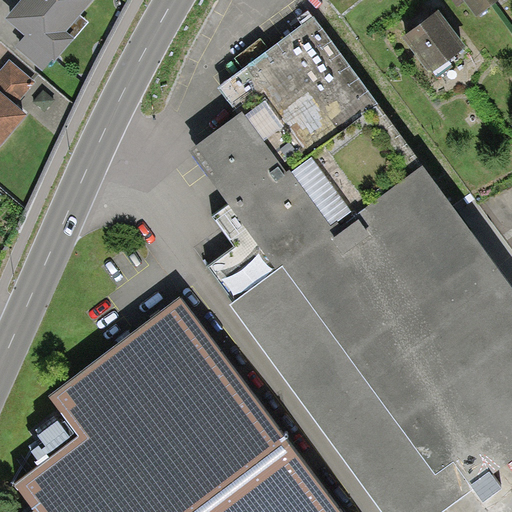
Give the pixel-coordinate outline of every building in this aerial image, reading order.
[(23,0),(6,20),(27,38),(17,49),(44,72),(72,40),(64,33),(93,0),(23,0)] [(463,0),(475,16),(498,0),(463,0)] [(437,19),(404,43),(427,75),(460,51),(437,19)] [(235,305),(230,308),(379,511),(446,511),(511,463),(511,289),(424,169),(359,217),(362,222),(334,241),(326,227),(417,160),(314,21),(219,87),(239,119),(190,154),(228,208),(277,274),(235,305)] [(10,61),(0,72),(0,92),(16,106),(36,83),(10,61)] [(44,90),(33,104),(44,113),(55,99),(44,90)] [(0,144),(20,119),(16,106),(0,92),(0,144)] [(277,274),(228,208),(214,218),(236,249),(208,269),(235,305),(277,274)] [(343,511),(180,298),(54,394),(83,433),(18,482),(39,509),(34,511),(343,511)]
